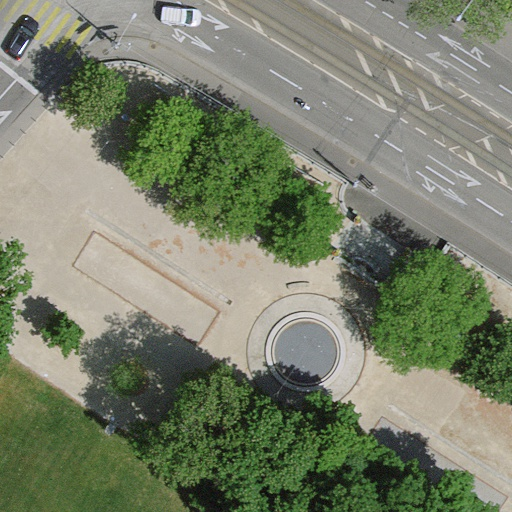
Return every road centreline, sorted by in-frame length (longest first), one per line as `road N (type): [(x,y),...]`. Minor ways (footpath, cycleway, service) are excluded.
road 1 (secondary): [(144,0),(511,227)]
road 2 (secondary): [(511,78),(387,0)]
